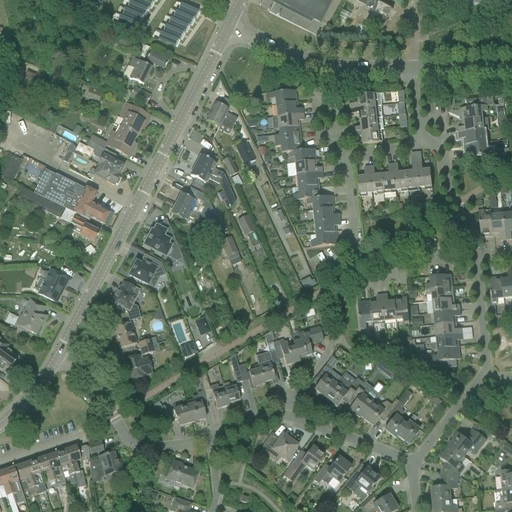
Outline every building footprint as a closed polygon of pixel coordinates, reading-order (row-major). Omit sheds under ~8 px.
[(132,1),(133,2),(147,8),(149,9),(149,8),(149,7),(150,4),(151,3),(152,3),(152,2),(150,2),(146,0),(133,0),(133,1),(132,1)] [(321,24),(333,0),(275,0),(321,24)] [(382,31),(392,10),(372,0),(352,0),(373,11),(366,23),(382,31)] [(511,0),(436,0),(437,2),(511,9),(511,8),(511,0)] [(127,8),(128,9),(142,15),(144,16),(144,15),(144,14),(145,11),(146,10),(147,10),(145,9),(131,3),(129,2),(129,3),(130,4),(128,8),(127,8)] [(178,10),(178,11),(179,12),(193,18),(195,18),(195,17),(196,13),(197,12),(198,13),(198,12),(196,11),(182,5),(180,5),(180,7),(179,10),(178,11),(178,10)] [(122,15),(122,16),(123,16),(137,22),(139,23),(139,22),(139,21),(140,18),(141,17),(142,17),(140,16),(126,10),(124,9),(124,10),(124,11),(123,15),(122,15)] [(173,18),(172,18),(174,19),(188,25),(190,26),(190,25),(190,24),(191,20),(192,20),(193,19),(191,18),(177,12),(175,12),(175,14),(174,17),(173,18)] [(117,22),(116,23),(118,23),(132,29),(134,30),(134,29),(134,28),(135,25),(136,24),(137,24),(135,23),(121,17),(119,16),(119,17),(119,18),(118,22),(117,22)] [(168,25),(167,25),(169,26),(183,32),(185,33),(185,32),(184,31),(186,28),(187,27),(188,26),(186,25),(172,19),(170,19),(170,21),(169,24),(168,25)] [(163,32),(162,32),(164,33),(178,39),(180,40),(180,39),(179,38),(181,35),(182,34),(183,33),(181,33),(167,27),(165,26),(165,28),(164,31),(163,32)] [(158,39),(157,39),(159,40),(173,46),(175,47),(175,46),(174,45),(176,42),(177,41),(178,40),(176,40),(162,34),(160,33),(160,34),(160,35),(159,39),(158,39)] [(138,53),(141,45),(122,37),(119,45),(138,53)] [(163,70),(168,62),(159,57),(150,52),(146,61),(146,62),(144,65),(132,59),(128,67),(133,70),(129,79),(131,80),(134,81),(143,86),(152,68),(151,68),(153,65),(163,70)] [(16,77),(17,69),(10,68),(9,76),(16,77)] [(89,88),(86,98),(98,102),(101,93),(89,88)] [(146,105),(150,97),(141,92),(134,89),(129,97),(146,105)] [(296,104),(295,91),(269,94),(269,100),(274,99),(275,106),(296,104)] [(350,110),(378,107),(377,95),(357,97),(358,104),(349,105),(350,110)] [(228,110),(232,103),(223,99),(219,106),(215,103),(210,113),(234,125),(237,120),(226,114),(228,110)] [(462,109),(460,110),(462,123),(464,122),(483,120),(482,113),(487,113),(487,107),(486,102),(486,99),(466,101),(467,109),(462,109)] [(297,110),(296,104),(275,106),(276,118),(302,115),(302,110),(297,110)] [(146,125),(150,118),(127,106),(120,119),(124,122),(121,129),(136,136),(143,124),(146,125)] [(382,119),(381,107),(378,107),(350,110),(350,115),(359,114),(360,121),(382,119)] [(210,113),(205,122),(214,126),(219,129),(221,125),(232,130),(234,125),(210,113)] [(272,131),(278,130),(299,128),(298,121),(303,121),(302,115),(276,118),(271,119),(272,131)] [(352,134),(378,131),(381,131),(384,131),(382,119),(360,121),(361,128),(352,129),(352,134)] [(462,128),(457,129),(458,134),(484,132),(489,131),(487,119),(483,120),(464,122),(465,128),(462,128)] [(58,127),(52,124),(48,133),(53,136),(58,127)] [(78,136),(81,129),(76,126),(72,133),(78,136)] [(268,144),(300,140),(299,128),(278,130),(278,136),(273,137),(268,138),(269,143),(268,143),(268,144)] [(129,149),(136,136),(121,129),(114,141),(110,139),(106,147),(129,159),(133,151),(129,149)] [(381,131),(378,131),(352,134),(353,139),(362,138),(363,146),(382,143),(381,131)] [(484,132),(458,134),(459,140),(464,140),(466,139),(467,145),(467,146),(485,144),(485,143),(484,132)] [(300,140),(274,143),(274,148),(280,147),(280,155),(288,154),(288,153),(301,152),(300,140)] [(243,167),(255,161),(245,143),(234,148),(243,167)] [(467,145),(464,145),(466,158),(492,156),(491,150),(486,150),(485,144),(467,146),(467,145)] [(95,146),(92,152),(94,157),(96,158),(100,160),(97,166),(119,177),(118,176),(123,167),(115,163),(118,158),(101,149),(95,146)] [(315,163),(314,150),(301,152),(288,153),(288,154),(288,159),(294,158),(295,165),(315,163)] [(73,154),(68,151),(62,162),(68,165),(73,154)] [(200,156),(195,167),(221,180),(220,183),(219,184),(226,201),(223,202),(226,210),(227,210),(233,207),(235,203),(223,175),(213,170),(216,165),(209,161),(200,156)] [(230,178),(237,174),(229,159),(222,162),(230,178)] [(316,169),(315,163),(295,165),(296,177),(321,174),(321,168),(316,169)] [(412,172),(406,173),(408,193),(415,192),(420,192),(419,189),(417,163),(412,164),(412,172)] [(423,171),(422,163),(417,163),(419,189),(425,188),(425,191),(432,190),(430,170),(423,171)] [(399,174),(398,165),(393,166),(395,191),(401,191),(401,194),(408,193),(406,173),(399,174)] [(91,170),(88,175),(93,177),(94,177),(114,187),(115,185),(117,185),(119,180),(118,179),(119,177),(97,166),(97,167),(98,168),(96,172),(91,170)] [(389,175),(382,176),(384,195),(384,200),(396,198),(396,194),(395,191),(393,166),(388,166),(389,175)] [(6,167),(1,177),(12,183),(17,173),(6,167)] [(195,167),(190,177),(195,180),(199,182),(205,185),(208,180),(217,185),(218,185),(219,184),(220,183),(221,180),(195,167)] [(359,198),(367,197),(367,195),(371,194),(369,168),(364,169),(365,178),(357,178),(359,198)] [(375,176),(374,168),(369,168),(371,194),(377,193),(377,196),(384,195),(382,176),(375,176)] [(297,189),(318,187),(317,180),(322,180),(321,174),(296,177),(297,189)] [(84,190),(55,176),(44,200),(76,216),(88,222),(90,219),(103,225),(109,213),(91,204),(96,194),(85,188),(84,190)] [(237,176),(231,179),(235,188),(241,185),(237,176)] [(195,180),(191,187),(201,192),(205,185),(199,182),(195,180)] [(293,202),(305,201),(305,200),(319,199),(319,198),(318,187),(297,189),(298,196),(292,196),(293,202)] [(94,244),(99,232),(85,225),(86,223),(75,217),(76,216),(44,200),(22,189),(18,198),(75,227),(72,231),(80,235),(79,236),(94,244)] [(202,219),(205,214),(194,208),(196,203),(181,195),(175,205),(202,219)] [(333,210),(332,197),(319,198),(319,199),(305,200),(305,201),(306,206),(311,205),(312,212),(333,210)] [(202,219),(175,205),(170,215),(186,223),(189,218),(200,224),(202,219)] [(334,216),(333,210),(312,212),(313,224),(339,221),(338,215),(334,216)] [(484,217),(484,212),(478,212),(481,239),(493,238),(491,216),(484,217)] [(511,214),(503,215),(506,241),(511,241),(511,236),(511,233),(511,214)] [(495,216),(491,216),(493,235),(494,235),(500,234),(500,237),(500,242),(506,241),(503,215),(495,216)] [(247,217),(237,221),(245,237),(246,236),(250,245),(258,241),(253,232),(254,232),(247,217)] [(315,236),(336,234),(335,227),(340,227),(339,221),(313,224),(315,236)] [(218,240),(224,237),(219,226),(213,228),(218,240)] [(145,236),(144,239),(144,242),(146,243),(144,246),(165,257),(165,256),(169,258),(176,262),(182,259),(180,255),(177,248),(170,230),(168,230),(164,232),(156,228),(154,231),(155,231),(154,234),(151,233),(150,236),(148,235),(145,236)] [(310,249),(337,246),(336,234),(315,236),(315,243),(310,243),(310,249)] [(232,238),(220,242),(227,258),(231,267),(240,262),(237,254),(238,253),(232,238)] [(129,276),(147,285),(151,279),(153,280),(165,275),(160,264),(152,260),(150,266),(142,262),(141,265),(136,263),(129,276)] [(63,290),(68,280),(50,271),(38,295),(56,304),(60,295),(59,295),(61,289),(63,290)] [(502,281),(501,281),(503,300),(507,299),(511,298),(511,272),(507,273),(507,278),(508,280),(502,281)] [(425,286),(421,287),(421,292),(426,291),(452,288),(451,276),(430,278),(431,285),(425,286)] [(502,278),(489,280),(491,306),(497,305),(497,300),(503,300),(501,281),(502,281),(502,278)] [(313,280),(302,286),(304,291),(315,285),(313,280)] [(139,291),(122,282),(122,283),(120,288),(119,288),(112,303),(113,304),(112,306),(120,311),(122,308),(126,310),(129,322),(140,319),(137,308),(132,306),(139,291)] [(452,288),(426,291),(426,297),(432,296),(432,303),(451,301),(453,301),(452,288)] [(387,296),(382,297),(384,322),(396,321),(394,303),(388,303),(388,301),(387,296)] [(371,305),(370,305),(372,323),(384,322),(382,297),(376,297),(376,302),(377,305),(371,305)] [(407,299),(393,300),(394,303),(396,321),(402,320),(403,326),(409,325),(409,318),(408,309),(407,299)] [(44,323),(47,317),(42,314),(45,308),(30,300),(17,326),(35,336),(42,322),(44,323)] [(451,301),(432,303),(434,315),(460,312),(459,306),(454,307),(451,307),(451,301)] [(371,303),(358,304),(359,314),(360,330),(367,330),(366,324),(372,323),(370,305),(371,305),(371,303)] [(460,312),(434,315),(435,327),(453,325),(456,324),(455,318),(460,317),(460,312)] [(413,329),(423,327),(422,319),(412,320),(413,329)] [(200,336),(209,333),(204,320),(195,323),(200,336)] [(120,349),(136,345),(130,323),(114,328),(120,349)] [(453,325),(435,327),(436,339),(462,336),(461,330),(457,331),(456,324),(453,325)] [(292,336),(291,336),(293,343),(292,343),(293,346),(294,346),(298,362),(299,361),(305,360),(304,358),(311,355),(308,346),(308,345),(309,345),(311,344),(311,345),(323,342),(319,328),(313,330),(314,331),(298,335),(298,334),(292,336)] [(436,339),(430,339),(431,346),(432,351),(437,351),(456,349),(456,348),(455,342),(458,342),(463,341),(462,336),(436,339)] [(270,338),(264,339),(266,346),(268,353),(269,353),(269,354),(275,352),(272,344),(270,338)] [(7,346),(0,340),(0,369),(2,371),(6,366),(9,368),(17,358),(5,349),(7,346)] [(140,350),(153,346),(151,340),(138,343),(140,350)] [(282,341),(272,344),(275,352),(277,358),(282,357),(283,359),(285,367),(299,363),(299,361),(298,362),(294,346),(293,346),(287,348),(286,343),(283,343),(282,341)] [(188,346),(179,349),(182,359),(191,356),(195,354),(192,344),(188,346)] [(142,356),(154,352),(153,346),(140,350),(142,356)] [(438,357),(433,357),(434,363),(435,363),(435,370),(457,368),(456,361),(460,361),(458,348),(456,348),(456,349),(437,351),(438,357)] [(256,357),(255,357),(257,361),(257,364),(258,366),(262,381),(263,383),(264,383),(271,381),(272,384),(275,383),(277,382),(277,383),(278,383),(272,365),(277,363),(277,364),(278,364),(277,361),(278,361),(277,358),(275,352),(269,354),(269,353),(268,353),(269,355),(256,358),(256,357)] [(230,358),(229,359),(233,375),(239,373),(238,367),(234,355),(230,358)] [(140,360),(139,356),(123,361),(129,382),(145,377),(145,376),(152,374),(147,358),(140,360)] [(396,372),(379,362),(374,368),(390,380),(396,372)] [(249,377),(247,377),(248,381),(251,391),(254,390),(253,388),(264,385),(264,383),(263,383),(262,381),(258,366),(253,368),(254,371),(248,373),(249,377)] [(314,390),(325,399),(339,381),(340,380),(340,379),(330,371),(331,370),(325,366),(315,379),(320,383),(314,390)] [(205,373),(199,376),(199,377),(203,392),(210,390),(211,390),(212,395),(216,410),(228,407),(228,405),(223,387),(222,387),(218,389),(217,386),(209,388),(205,373)] [(335,386),(325,399),(336,408),(341,401),(344,397),(349,400),(352,397),(362,384),(356,379),(355,382),(344,374),(340,379),(339,381),(335,386)] [(228,384),(222,385),(222,387),(223,387),(228,405),(239,401),(235,387),(229,389),(228,384)] [(349,400),(347,404),(351,407),(348,411),(355,416),(356,415),(361,418),(372,404),(378,396),(370,390),(362,384),(352,397),(349,400)] [(191,424),(205,420),(202,410),(208,409),(203,392),(196,394),(197,396),(192,397),(192,400),(185,402),(187,407),(191,424)] [(392,420),(384,431),(395,439),(397,437),(406,425),(401,421),(403,419),(400,417),(403,413),(400,410),(403,407),(412,396),(406,392),(398,403),(393,409),(387,416),(388,416),(392,420)] [(437,409),(441,403),(430,395),(425,401),(437,409)] [(372,404),(361,418),(372,427),(380,417),(384,420),(388,416),(387,416),(398,403),(395,401),(391,407),(386,403),(380,405),(377,408),(372,404)] [(191,424),(187,407),(167,412),(163,407),(162,408),(157,411),(167,425),(173,422),(176,421),(178,427),(191,424)] [(408,445),(419,431),(413,427),(415,424),(414,423),(417,419),(413,416),(406,425),(397,437),(408,445)] [(457,434),(448,446),(449,448),(464,458),(469,451),(475,456),(486,442),(481,438),(478,436),(482,430),(477,426),(473,431),(465,441),(457,434)] [(272,435),(260,451),(261,452),(270,458),(276,462),(280,457),(286,462),(291,455),(297,447),(282,436),(279,440),(272,435)] [(101,442),(88,446),(90,455),(103,451),(101,442)] [(511,457),(511,447),(507,444),(502,451),(511,457)] [(76,447),(65,451),(73,474),(74,474),(77,489),(85,488),(82,472),(78,473),(75,463),(80,461),(81,462),(89,462),(88,449),(85,447),(77,450),(76,447)] [(290,467),(282,477),(290,483),(293,485),(301,475),(306,467),(312,472),(324,456),(312,448),(306,456),(301,452),(290,467)] [(457,480),(459,476),(464,469),(459,465),(464,458),(449,448),(440,459),(447,464),(443,468),(441,475),(457,480)] [(65,451),(55,454),(60,468),(62,474),(67,472),(67,473),(68,476),(70,485),(75,484),(73,474),(65,451)] [(500,452),(497,457),(505,462),(506,461),(504,459),(506,456),(500,452)] [(55,454),(45,458),(54,481),(56,490),(65,488),(63,477),(62,475),(62,474),(60,468),(55,454)] [(97,462),(89,464),(91,483),(98,482),(100,481),(99,478),(110,475),(111,474),(112,477),(120,475),(120,472),(121,472),(120,465),(118,461),(115,462),(113,454),(98,458),(99,460),(100,463),(97,463),(97,462)] [(45,458),(35,461),(40,474),(45,472),(49,483),(54,481),(45,458)] [(319,473),(312,481),(318,485),(321,481),(327,486),(333,491),(338,484),(345,476),(351,468),(338,458),(330,469),(325,465),(319,473)] [(34,462),(25,464),(33,488),(35,494),(36,496),(45,492),(43,485),(40,474),(35,461),(34,462)] [(192,490),(197,473),(181,467),(181,465),(172,462),(166,481),(192,490)] [(25,464),(15,468),(20,481),(23,491),(28,489),(30,496),(35,494),(33,488),(25,464)] [(13,469),(3,472),(12,500),(14,506),(15,506),(25,502),(18,482),(13,469)] [(379,479),(366,469),(358,479),(353,475),(344,486),(361,500),(371,487),(372,488),(379,479)] [(511,476),(510,476),(509,472),(511,472),(511,471),(500,473),(502,491),(511,490),(511,476)] [(3,472),(0,472),(0,496),(1,499),(6,498),(10,511),(16,511),(17,511),(15,506),(14,506),(12,500),(3,472)] [(433,504),(450,502),(449,491),(457,490),(456,484),(457,480),(441,475),(439,483),(440,489),(431,490),(433,504)] [(496,511),(511,510),(511,490),(502,491),(503,499),(499,500),(500,505),(495,505),(496,511)] [(378,502),(373,495),(360,509),(361,511),(373,511),(375,511),(395,511),(397,511),(388,496),(378,502)] [(188,511),(191,505),(174,499),(169,511),(188,511)] [(450,502),(433,504),(433,511),(461,511),(461,510),(458,511),(457,501),(450,502)]
